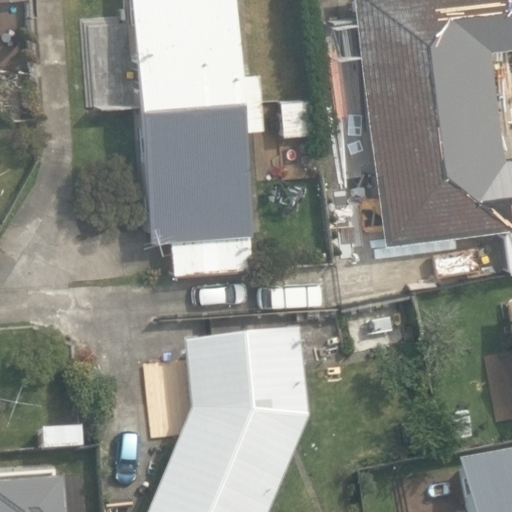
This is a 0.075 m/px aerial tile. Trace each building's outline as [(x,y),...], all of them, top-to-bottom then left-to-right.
[(166,238),(169,275),(249,269),(238,128),(257,127),(252,69),(236,70),(230,0),(125,0),(144,240),(166,238)] [(504,228),(509,268),(511,267),(511,212),(493,54),(511,51),(511,0),(353,0),(382,242),(504,228)] [(277,99),(281,135),(311,132),(307,95),(277,99)] [(332,307),(343,356),(418,340),(407,291),(332,307)] [(511,306),(502,308),(511,358),(511,306)] [(143,511),(263,511),(302,421),(292,330),(180,342),(186,411),(143,511)] [(38,428),(40,450),(78,447),(77,425),(38,428)] [(511,511),(511,449),(443,463),(453,511),(511,511)] [(0,511),(51,511),(50,489),(42,490),(42,482),(0,484),(0,511)]
